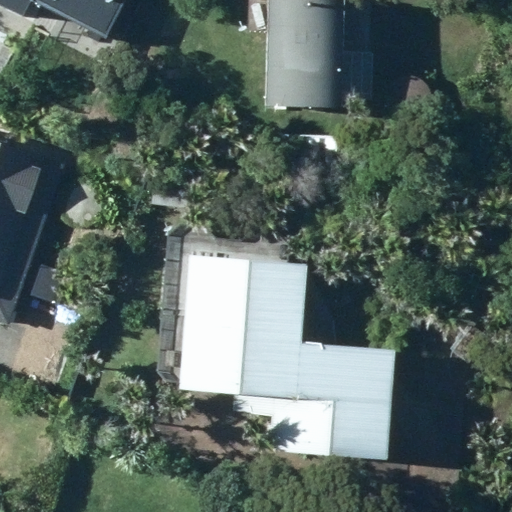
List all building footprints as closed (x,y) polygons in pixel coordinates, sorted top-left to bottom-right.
[(105,38),(123,0),(0,0),(0,9),(22,20),(32,1),(105,38)] [(268,0),(265,107),(342,109),(344,0),(268,0)] [(158,32),(146,58),(168,68),(180,41),(158,32)] [(0,321),(9,325),(65,163),(0,141),(0,321)] [(150,204),(189,207),(192,176),(152,173),(150,204)] [(386,462),(395,351),(299,343),(306,265),(189,255),(177,392),(274,400),(269,452),(386,462)] [(39,265),(29,294),(51,302),(61,273),(39,265)]
